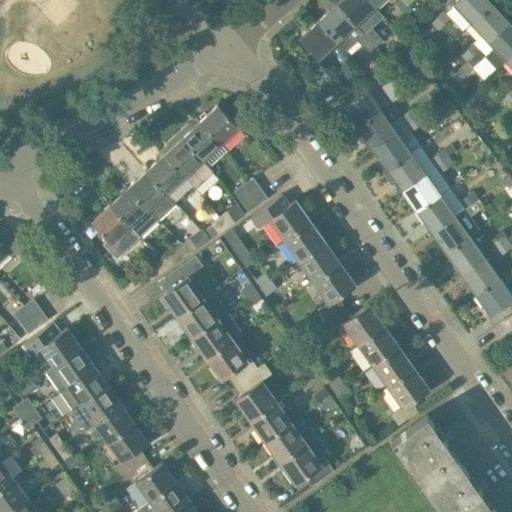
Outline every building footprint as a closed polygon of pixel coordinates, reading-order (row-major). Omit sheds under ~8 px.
[(374,7),(368,0),(338,0),(336,3),(356,24),(364,33),(371,27),(383,16),(374,7)] [(407,16),(413,10),(403,0),(398,0),(395,4),(407,16)] [(489,0),(456,0),(453,3),(471,22),(492,2),(489,0)] [(479,49),(488,40),(509,20),(492,2),(471,22),(483,36),(474,43),(457,59),(463,65),(467,61),(479,49)] [(356,24),(336,3),(317,20),(337,41),(346,50),(358,39),(369,51),(375,45),(364,33),(356,24)] [(432,23),(437,29),(450,17),(445,11),(432,23)] [(318,59),(337,41),(317,20),(298,38),(318,59)] [(511,23),(509,20),(488,40),(479,49),(467,61),(455,72),(461,78),(485,56),(496,68),(505,59),(511,52),(511,23)] [(371,27),(364,33),(375,45),(382,39),(371,27)] [(408,62),(403,65),(418,84),(429,75),(406,45),(395,55),(401,63),(406,60),(408,62)] [(351,90),(368,74),(360,65),(342,82),(351,90)] [(502,98),(511,88),(511,84),(508,80),(496,92),(502,98)] [(367,89),(343,106),(349,115),(345,118),(354,131),(382,110),(393,102),(378,81),(376,82),(367,89)] [(445,95),(438,85),(429,92),(436,102),(445,95)] [(511,88),(502,98),(508,104),(511,100),(511,88)] [(449,99),(438,108),(446,119),(457,110),(449,99)] [(217,104),(198,121),(220,144),(238,127),(217,104)] [(401,117),(406,124),(419,115),(414,108),(401,117)] [(382,110),(354,131),(362,143),(367,139),(373,148),(397,131),(382,110)] [(424,122),(419,115),(406,124),(411,131),(424,122)] [(188,122),(177,132),(202,160),(220,144),(198,121),(192,126),(188,122)] [(397,131),(373,148),(388,169),(411,152),(397,131)] [(170,147),(163,153),(184,177),(195,188),(213,171),(202,160),(177,132),(166,142),(170,147)] [(448,155),(455,150),(451,144),(444,149),(431,159),(435,166),(449,156),(448,155)] [(388,169),(383,172),(393,185),(397,182),(402,190),(426,173),(421,166),(411,152),(388,169)] [(184,177),(163,153),(145,170),(166,193),(184,177)] [(449,156),(435,166),(440,173),(454,163),(449,156)] [(402,190),(417,210),(441,194),(450,187),(440,173),(435,166),(426,173),(402,190)] [(177,205),(166,193),(145,170),(127,187),(149,209),(158,219),(160,221),(177,205)] [(233,191),(240,201),(260,187),(253,177),(233,191)] [(158,219),(149,209),(127,187),(109,203),(131,226),(139,236),(158,219)] [(260,187),(240,201),(248,212),(268,198),(260,187)] [(465,208),(479,198),(474,191),(461,201),(465,208)] [(270,217),(285,239),(311,220),(295,198),(290,202),(283,193),(251,216),(258,226),(270,217)] [(441,194),(417,210),(432,231),(456,214),(441,194)] [(465,208),(456,214),(432,231),(447,252),(470,235),(461,221),(484,205),(479,198),(465,208)] [(237,203),(245,214),(248,212),(240,201),(237,203)] [(113,243),(131,226),(109,203),(91,220),(113,243)] [(227,211),(219,216),(227,227),(235,221),(245,214),(237,203),(227,211)] [(218,233),(227,227),(219,216),(211,222),(218,233)] [(311,220),(285,239),(300,259),(326,241),(311,220)] [(189,237),(182,243),(189,253),(197,248),(210,239),(203,228),(189,237)] [(490,242),(495,249),(508,239),(503,232),(490,242)] [(470,235),(447,252),(461,273),(485,256),(470,235)] [(511,246),(511,244),(508,239),(495,249),(499,255),(511,246)] [(0,241),(0,258),(8,251),(0,241)] [(326,241),(300,259),(314,280),(340,262),(326,241)] [(182,243),(173,248),(181,259),(189,253),(182,243)] [(181,259),(173,248),(160,258),(167,268),(181,259)] [(171,287),(161,294),(177,315),(203,297),(213,290),(214,289),(199,267),(207,261),(200,251),(184,263),(164,277),(171,287)] [(245,251),(238,255),(246,266),(256,259),(251,252),(245,251)] [(485,256),(461,273),(476,294),(500,277),(485,256)] [(160,258),(154,262),(141,271),(149,282),(167,268),(160,258)] [(318,310),(325,319),(344,306),(337,295),(355,283),(340,262),(314,280),(330,302),(318,310)] [(255,279),(261,287),(271,279),(265,272),(255,279)] [(511,299),(511,293),(500,277),(476,294),(491,315),(511,299)] [(261,287),(266,295),(276,288),(271,279),(261,287)] [(256,290),(251,282),(240,290),(245,297),(256,290)] [(213,290),(177,315),(191,336),(217,317),(227,310),(213,290)] [(262,298),(256,290),(245,297),(251,305),(262,298)] [(22,323),(42,309),(35,298),(15,312),(22,323)] [(343,321),(358,343),(384,324),(369,302),(351,315),(344,306),(325,319),(315,326),(322,336),(343,321)] [(29,332),(49,319),(42,309),(22,323),(29,332)] [(227,310),(217,317),(191,336),(206,357),(232,338),(242,331),(227,310)] [(290,328),(296,337),(305,330),(299,322),(290,328)] [(51,323),(26,341),(33,350),(40,346),(54,365),(81,346),(67,326),(58,333),(51,323)] [(358,343),(373,363),(399,345),(384,324),(358,343)] [(232,338),(206,357),(221,378),(231,371),(238,381),(258,367),(251,357),(247,360),(232,338)] [(373,363),(388,384),(414,366),(399,345),(373,363)] [(54,365),(46,370),(59,390),(68,384),(95,365),(81,346),(54,365)] [(265,362),(258,367),(238,381),(245,391),(235,398),(251,419),(277,401),(262,379),(272,372),(265,362)] [(108,384),(95,365),(68,384),(59,390),(73,409),(81,403),(108,384)] [(429,387),(414,366),(388,384),(403,405),(392,413),(399,423),(418,409),(411,400),(429,387)] [(329,383),(334,391),(345,384),(339,376),(329,383)] [(32,380),(19,389),(24,395),(37,386),(32,380)] [(108,384),(81,403),(94,422),(121,402),(108,384)] [(334,391),(340,399),(350,392),(345,384),(334,391)] [(314,393),(320,401),(330,394),(325,386),(314,393)] [(336,402),(330,394),(320,401),(325,409),(336,402)] [(28,397),(21,402),(28,412),(35,407),(28,397)] [(277,401),(251,419),(265,440),(291,421),(277,401)] [(28,412),(21,402),(14,407),(21,417),(28,412)] [(121,402),(94,422),(108,441),(135,422),(121,402)] [(35,407),(28,412),(35,422),(42,417),(35,407)] [(28,412),(21,417),(28,427),(35,422),(28,412)] [(392,439),(427,489),(463,463),(428,414),(392,439)] [(291,421),(265,440),(280,461),(306,442),(319,433),(312,424),(300,433),(291,421)] [(115,465),(122,475),(147,457),(140,447),(149,441),(135,422),(108,441),(122,460),(115,465)] [(57,448),(64,443),(57,433),(50,438),(57,448)] [(319,433),(306,442),(280,461),(295,482),(305,475),(312,485),(331,471),(324,461),(321,463),(313,451),(325,442),(319,433)] [(45,457),(52,451),(45,441),(38,446),(45,457)] [(57,448),(64,458),(72,453),(64,443),(57,448)] [(52,467),(59,462),(52,451),(45,457),(52,467)] [(154,467),(147,457),(122,475),(129,485),(136,480),(150,499),(176,480),(163,461),(154,467)] [(0,488),(14,478),(1,459),(0,459),(0,488)] [(497,511),(463,463),(427,489),(443,511),(497,511)] [(6,511),(28,497),(14,478),(0,488),(0,511),(6,511)] [(176,480),(150,499),(158,511),(171,511),(190,499),(176,480)] [(103,511),(113,511),(120,507),(109,492),(96,501),(103,511)] [(48,511),(38,511),(28,497),(6,511),(49,511),(48,511)] [(199,511),(190,499),(171,511),(199,511)]
